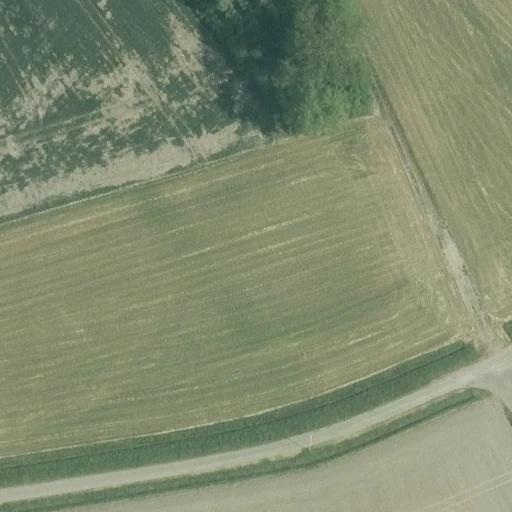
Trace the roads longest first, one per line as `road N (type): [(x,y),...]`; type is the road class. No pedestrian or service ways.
road 1 (unclassified): [(0,499),(271,452),(511,356)]
road 2 (track): [(494,363),(331,0)]
